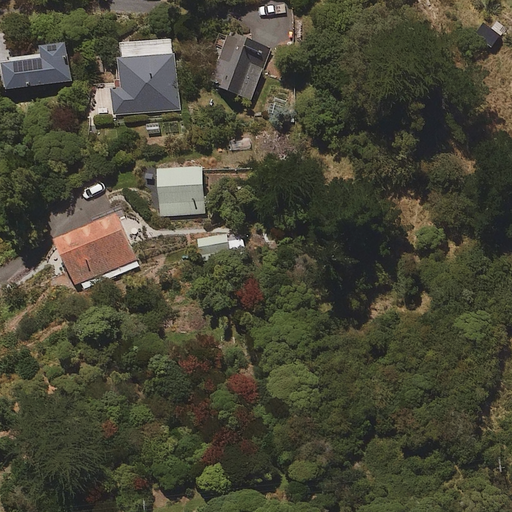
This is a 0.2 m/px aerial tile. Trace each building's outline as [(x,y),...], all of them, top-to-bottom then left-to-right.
[(271,56),(223,35),(212,61),(219,65),(210,86),(250,103),(271,56)] [(117,47),(120,84),(111,84),(112,94),(98,95),(99,117),(181,111),(177,58),(162,59),(161,44),(117,47)] [(72,84),(67,47),(42,51),(43,57),(2,63),(6,93),(72,84)] [(205,214),(202,170),(159,172),(161,217),(205,214)] [(139,266),(119,218),(58,244),(78,292),(139,266)] [(227,235),(199,241),(203,262),(231,256),(227,235)]
